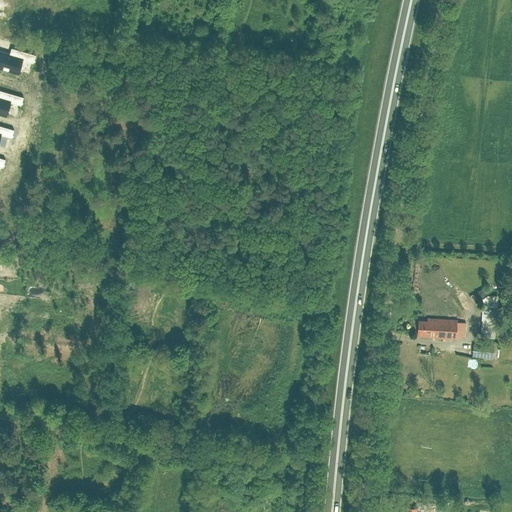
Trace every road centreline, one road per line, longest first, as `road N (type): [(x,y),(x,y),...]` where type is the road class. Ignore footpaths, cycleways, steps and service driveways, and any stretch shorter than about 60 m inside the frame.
road 1 (trunk): [(331,511),(373,187),(411,0)]
road 2 (unclassified): [(365,511),(386,307),(443,0)]
